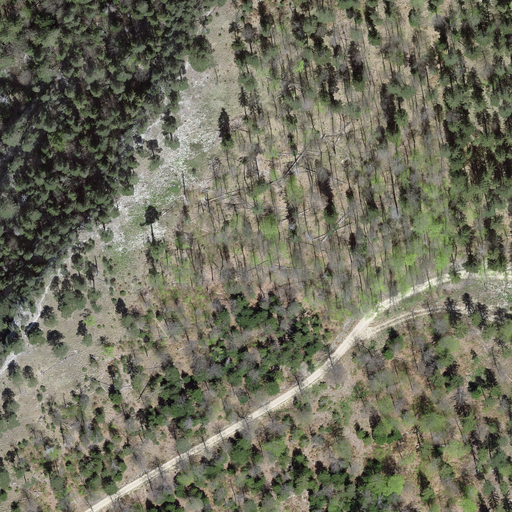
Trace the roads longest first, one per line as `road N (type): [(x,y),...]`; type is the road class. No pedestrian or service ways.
road 1 (track): [(88,511),(305,382),(381,306),(448,276),(511,273)]
road 2 (track): [(352,340),(449,308),(511,322)]
